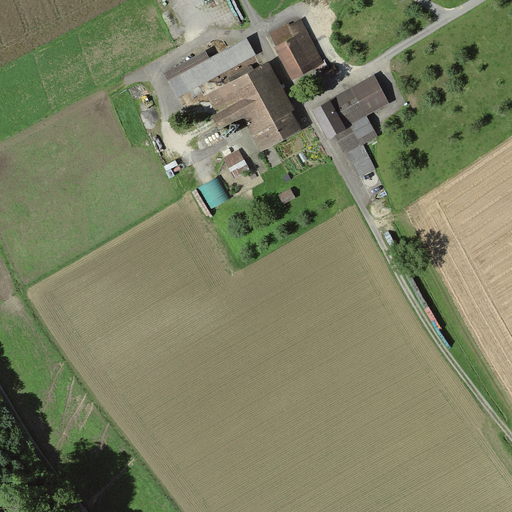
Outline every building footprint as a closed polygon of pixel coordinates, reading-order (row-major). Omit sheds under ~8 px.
[(301,20),(271,36),(276,48),(272,50),(291,84),(324,67),(301,20)] [(205,53),(164,75),(179,99),(257,57),(247,39),(209,60),(205,53)] [(269,64),(207,98),(217,115),(213,118),(221,133),(244,120),(261,154),(304,131),(269,64)] [(376,78),(314,114),(326,140),(333,137),(344,158),(357,181),(376,169),(363,147),(379,138),(368,119),(391,106),(376,78)] [(291,189),(278,197),(284,207),(297,200),(291,189)]
